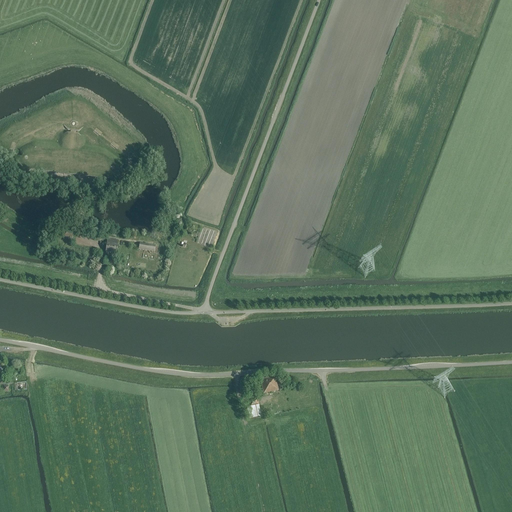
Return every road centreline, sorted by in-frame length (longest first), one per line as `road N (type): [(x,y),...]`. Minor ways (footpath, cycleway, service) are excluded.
road 1 (tertiary): [(511,360),(196,370),(120,365),(0,339)]
road 2 (unclassified): [(205,312),(319,0)]
road 3 (unclassified): [(511,303),(205,312)]
road 4 (unclassified): [(205,312),(0,280)]
road 5 (track): [(389,511),(363,408),(354,393),(329,391),(322,371)]
